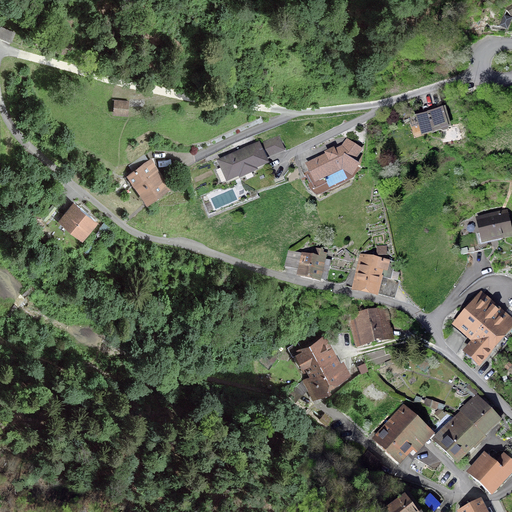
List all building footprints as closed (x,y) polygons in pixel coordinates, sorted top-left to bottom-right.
[(0,26),(0,34),(11,39),(14,32),(9,30),(0,26)] [(113,111),(127,112),(127,105),(138,105),(138,99),(128,99),(128,102),(113,101),(113,111)] [(448,127),(442,105),(407,116),(413,137),(439,129),(442,132),(446,130),(448,127)] [(254,168),(265,163),(260,151),(263,150),(266,156),(283,149),(277,136),(218,162),(226,181),(238,175),(238,173),(252,167),(253,168),(254,168)] [(359,150),(347,141),(338,154),(335,155),(333,152),(330,151),(327,152),(326,155),(326,156),(306,165),(314,181),(341,168),(351,175),(357,166),(351,162),(359,150)] [(145,199),(167,184),(155,167),(152,158),(148,160),(127,175),(145,199)] [(85,210),(81,215),(70,206),(62,215),(65,217),(59,224),(77,239),(94,218),(85,210)] [(481,242),(510,235),(505,213),(476,220),(481,242)] [(99,226),(106,231),(110,227),(103,221),(99,226)] [(321,254),(322,251),(315,250),(313,257),(304,255),(300,276),(319,280),(321,273),(317,272),(320,259),(324,260),(325,255),(321,254)] [(284,266),(296,269),(299,254),(288,252),(284,266)] [(375,294),(379,276),(380,274),(387,276),(391,262),(362,256),(359,266),(354,289),(375,294)] [(502,328),(509,321),(479,294),(455,321),(473,338),(464,354),(476,365),(478,363),(480,365),(482,363),(480,361),(505,332),(502,328)] [(387,315),(390,314),(389,308),(388,308),(350,314),(350,315),(349,315),(355,346),(386,340),(382,322),(389,321),(387,315)] [(308,370),(330,358),(332,357),(323,342),(324,341),(322,339),(292,356),(302,373),(300,374),(304,380),(311,376),(308,370)] [(291,354),(300,349),(296,342),(287,348),(291,354)] [(308,370),(311,376),(304,380),(308,388),(313,399),(329,389),(326,383),(345,372),(339,361),(333,364),(330,358),(308,370)] [(298,395),(301,392),(304,388),(301,382),(289,394),(297,400),(300,397),(298,395)] [(462,415),(456,420),(476,439),(497,420),(477,399),(478,397),(475,394),(476,393),(469,386),(466,389),(468,391),(467,392),(474,400),(461,414),(462,415)] [(423,406),(435,410),(437,404),(425,400),(423,406)] [(395,462),(427,428),(405,408),(387,428),(385,426),(381,430),(384,432),(374,442),(395,462)] [(325,423),(329,419),(323,414),(319,418),(325,423)] [(287,423),(292,427),(297,421),(292,417),(287,423)] [(454,462),(476,439),(456,420),(451,425),(450,424),(445,429),(433,441),(454,462)] [(374,470),(380,463),(367,452),(361,458),(374,470)] [(468,475),(489,494),(511,468),(511,463),(504,456),(496,466),(485,455),(468,475)] [(433,511),(438,506),(428,496),(424,501),(433,511)] [(383,511),(415,511),(404,497),(383,511)] [(482,511),(477,501),(457,511),(482,511)]
